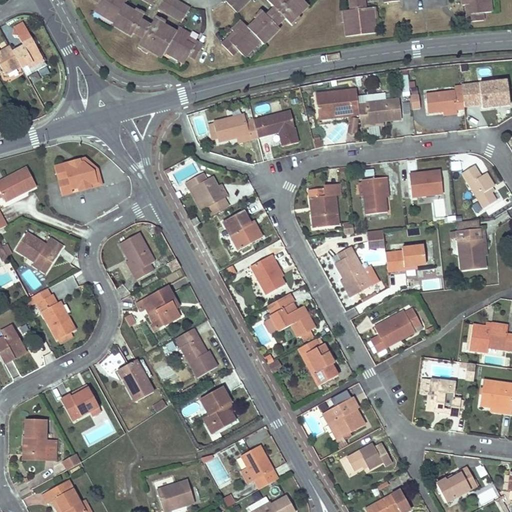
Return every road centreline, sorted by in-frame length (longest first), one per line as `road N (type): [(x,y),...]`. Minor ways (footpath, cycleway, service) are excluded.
road 1 (residential): [(481,140),(314,161),(297,171),(283,206),(397,425),(511,449)]
road 2 (residential): [(157,199),(325,511)]
road 3 (secondary): [(165,100),(346,58),(511,40)]
road 4 (residential): [(157,199),(98,234),(91,249),(112,311),(94,352),(11,396),(0,417)]
